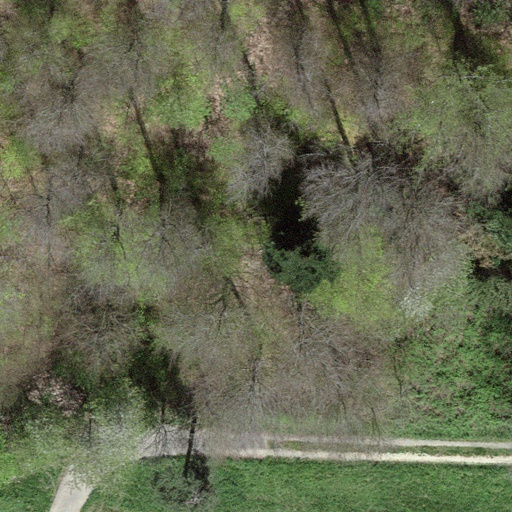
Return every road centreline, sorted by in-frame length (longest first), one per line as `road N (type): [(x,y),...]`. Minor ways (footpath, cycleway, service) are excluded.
road 1 (track): [(64,511),(100,455),(152,440),(511,455)]
road 2 (track): [(0,475),(77,443),(121,445)]
